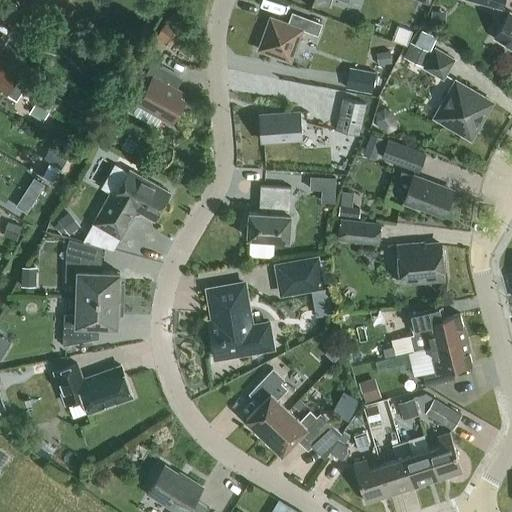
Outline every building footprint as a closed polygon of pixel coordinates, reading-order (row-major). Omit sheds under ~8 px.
[(2,0),(0,3),(0,9),(13,19),(14,18),(18,21),(21,16),(17,13),(22,6),(12,0),(2,0)] [(469,0),(503,10),(505,0),(469,0)] [(432,11),(431,23),(439,24),(440,12),(432,11)] [(495,38),(511,48),(511,13),(510,12),(495,38)] [(177,41),(185,21),(172,15),(164,36),(177,41)] [(302,30),(303,29),(270,16),(258,49),(291,61),(302,30)] [(307,18),(303,29),(302,30),(318,36),(322,24),(307,18)] [(0,61),(7,66),(16,51),(0,41),(0,61)] [(434,46),(423,66),(444,78),(456,58),(434,46)] [(180,76),(162,66),(154,62),(147,74),(153,77),(138,103),(172,122),(185,99),(180,96),(182,92),(174,87),(180,76)] [(28,82),(0,64),(0,88),(17,99),(28,82)] [(354,64),(351,85),(380,89),(382,67),(354,64)] [(434,117),(471,138),(493,102),(456,80),(434,117)] [(44,121),(54,104),(32,90),(27,99),(35,104),(30,113),(44,121)] [(343,98),(336,128),(359,134),(366,103),(343,98)] [(262,141),(301,138),(299,111),(260,114),(262,141)] [(383,139),(371,134),(363,155),(375,160),(383,139)] [(381,157),(419,171),(426,152),(388,138),(381,157)] [(50,163),(43,176),(53,181),(60,168),(68,154),(58,149),(50,163)] [(155,219),(170,192),(130,169),(115,195),(110,193),(93,222),(120,238),(134,214),(140,211),(155,219)] [(420,206),(440,214),(450,189),(402,171),(398,180),(410,184),(403,203),(419,209),(420,206)] [(335,202),(335,175),(310,175),(310,189),(322,189),(322,201),(335,202)] [(35,179),(31,186),(40,192),(45,185),(35,179)] [(261,185),(259,203),(262,203),(261,212),(249,211),(248,222),(245,225),(245,231),(248,234),(247,237),(289,240),(291,214),(290,214),(291,187),(261,185)] [(22,199),(18,206),(27,212),(32,205),(22,199)] [(338,214),(359,216),(360,207),(339,205),(338,214)] [(60,222),(56,225),(62,233),(66,230),(69,234),(79,227),(68,213),(59,221),(60,222)] [(338,238),(379,243),(381,223),(341,218),(338,238)] [(12,223),(8,236),(17,239),(21,226),(12,223)] [(441,247),(441,244),(441,240),(397,244),(400,281),(444,276),(443,262),(446,258),(445,250),(441,247)] [(77,280),(77,297),(123,299),(124,283),(119,283),(120,272),(96,271),(96,258),(66,249),(65,280),(77,280)] [(274,262),(280,295),(325,288),(319,254),(274,262)] [(208,289),(213,318),(216,335),(211,336),(214,357),(255,350),(254,344),(274,340),(270,318),(251,322),(244,283),(208,289)] [(123,315),(123,299),(77,297),(76,314),(64,314),(63,345),(93,338),(94,325),(118,326),(118,315),(123,315)] [(444,317),(442,306),(409,314),(413,334),(410,334),(413,351),(415,350),(466,338),(460,313),(444,317)] [(466,338),(415,350),(420,370),(436,366),(437,370),(423,374),(426,385),(450,379),(448,368),(472,362),(466,338)] [(393,348),(383,351),(385,358),(395,355),(393,348)] [(83,397),(88,412),(132,396),(121,365),(82,379),(77,363),(54,371),(66,403),(83,397)] [(246,418),(264,436),(289,410),(278,399),(288,389),(281,382),(284,379),(273,368),(252,389),(263,400),(246,418)] [(358,382),(365,402),(381,397),(375,377),(358,382)] [(412,397),(398,402),(403,418),(418,413),(412,397)] [(461,414),(433,397),(425,411),(453,428),(461,414)] [(300,420),(289,410),(264,436),(282,453),(300,435),(312,446),(332,424),(320,413),(316,416),(310,410),(300,420)] [(338,425),(319,439),(326,448),(345,435),(338,425)] [(441,445),(429,449),(438,479),(463,471),(450,431),(438,435),(441,445)] [(414,486),(438,479),(429,449),(413,454),(408,440),(400,442),(414,486)] [(390,494),(414,486),(400,442),(392,445),(397,459),(381,464),(390,494)] [(390,494),(381,464),(369,468),(366,459),(354,463),(366,502),(390,494)] [(164,465),(147,492),(176,510),(175,511),(206,511),(209,508),(195,499),(203,487),(187,477),(186,479),(164,465)]
